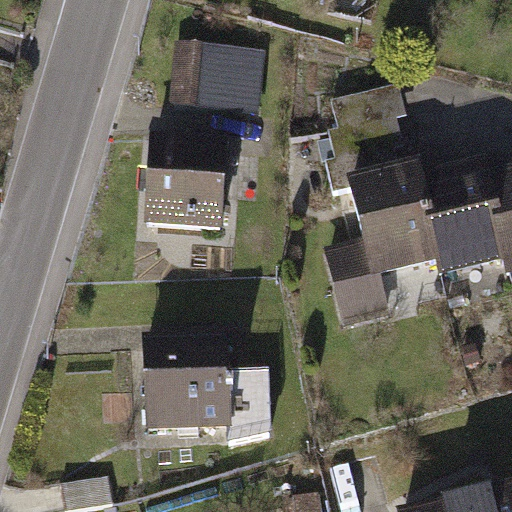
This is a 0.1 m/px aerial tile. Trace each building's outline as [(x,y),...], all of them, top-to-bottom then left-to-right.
[(204,46),(176,43),(171,106),(197,109),(204,46)] [(266,53),(204,46),(197,109),(259,116),(266,53)] [(399,86),(331,103),(339,134),(396,119),(406,117),(399,86)] [(396,119),(339,134),(328,136),(329,141),(334,162),(395,147),(402,146),(396,119)] [(226,144),(151,139),(145,226),(220,231),(226,144)] [(395,147),(334,162),(327,164),(334,192),(346,189),(402,175),(395,147)] [(508,260),(487,176),(483,160),(418,175),(440,264),(442,276),(508,260)] [(511,169),(487,176),(508,260),(511,274),(511,169)] [(440,264),(418,175),(416,172),(402,175),(346,189),(352,213),(358,238),(319,247),(338,327),(394,314),(386,277),(440,264)] [(229,333),(143,338),(148,433),(230,429),(231,443),(276,440),(272,367),(231,369),(229,333)] [(476,346),(462,349),(466,367),(480,364),(476,346)] [(77,511),(115,506),(110,477),(63,485),(67,511),(77,511)] [(511,511),(511,489),(500,493),(424,511),(511,511)] [(322,511),(320,497),(285,502),(286,511),(322,511)]
